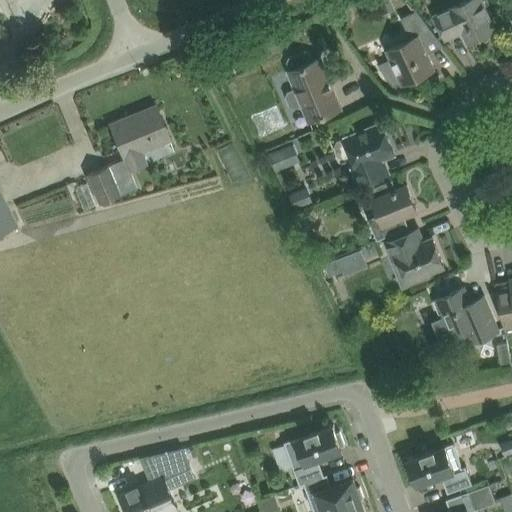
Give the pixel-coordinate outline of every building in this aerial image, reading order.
[(393,83),(401,80),(402,83),(435,67),(424,44),(438,37),(409,0),(405,0),(413,11),(401,17),(411,38),(386,49),(391,58),(379,63),(393,83)] [(464,0),(435,14),(438,19),(446,37),(462,30),(468,41),(494,28),(486,10),(481,0),(464,0)] [(286,95),(290,103),(294,107),(303,104),(309,120),(341,107),(320,57),(312,60),(309,52),(305,50),(289,56),(288,61),(291,69),(289,70),(296,87),(288,91),(286,95)] [(107,164),(87,172),(100,202),(119,194),(136,187),(129,170),(147,163),(141,150),(169,138),(163,122),(155,104),(154,104),(129,115),(109,123),(117,141),(124,157),(107,164)] [(346,156),(352,154),(358,169),(354,171),(359,184),(370,179),(389,172),(383,158),(395,153),(383,121),(364,129),(345,136),(338,139),(336,141),(335,145),(336,148),(338,152),(342,155),(344,156),(346,156)] [(286,148),(275,152),(282,169),(292,165),(286,148)] [(254,181),(244,153),(231,158),(242,186),(254,181)] [(371,187),(375,197),(373,197),(380,213),(368,218),(377,239),(409,226),(404,215),(418,209),(407,183),(396,188),(392,179),(371,187)] [(308,187),(291,194),(296,207),(313,200),(308,187)] [(0,233),(17,225),(18,225),(9,207),(0,189),(0,233)] [(414,230),(419,228),(418,227),(400,235),(385,240),(392,259),(398,256),(408,283),(410,283),(429,275),(428,272),(445,266),(432,236),(418,241),(414,230)] [(338,258),(324,263),(329,275),(343,270),(338,258)] [(497,290),(501,309),(502,314),(505,329),(511,327),(511,277),(509,278),(511,287),(497,290)] [(487,302),(474,307),(464,286),(446,294),(437,297),(433,299),(439,313),(443,312),(452,334),(466,329),(472,340),(499,329),(487,302)] [(498,343),(502,363),(511,362),(507,341),(498,343)] [(299,485),(304,483),(303,482),(325,474),(325,473),(319,458),(344,449),(342,445),(345,444),(340,429),(337,430),(334,421),(320,426),(320,425),(304,431),(305,432),(283,440),(299,485)] [(410,465),(406,466),(411,481),(415,479),(417,484),(441,475),(447,492),(472,483),(465,464),(462,466),(453,441),(447,443),(446,443),(407,457),(410,465)] [(182,447),(141,457),(150,476),(151,475),(153,479),(139,485),(139,484),(137,484),(138,485),(130,488),(130,487),(129,488),(129,489),(122,492),(127,503),(124,504),(127,511),(174,511),(173,507),(177,505),(164,475),(190,464),(182,447)] [(327,472),(325,473),(325,474),(303,482),(304,483),(314,511),(327,511),(361,500),(361,498),(365,497),(360,485),(356,486),(353,476),(332,484),(327,472)] [(476,511),(475,507),(496,500),(489,482),(447,498),(452,511),(450,511),(476,511)] [(327,511),(365,511),(361,500),(327,511)]
